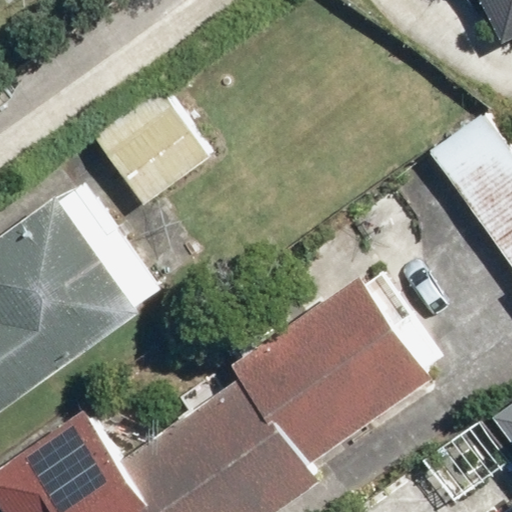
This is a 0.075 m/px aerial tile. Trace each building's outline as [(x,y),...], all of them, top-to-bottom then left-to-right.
[(511,0),(496,0),(511,31),(511,0)] [(182,77),(107,132),(149,202),(231,143),(182,77)] [(511,125),(459,160),(511,241),(511,125)] [(0,419),(181,283),(95,169),(58,196),(46,181),(0,214),(0,419)] [(328,457),(451,366),(379,270),(142,445),(107,397),(0,474),(0,484),(20,511),(279,511),(337,470),(328,457)] [(511,511),(503,501),(486,511),(511,511)]
